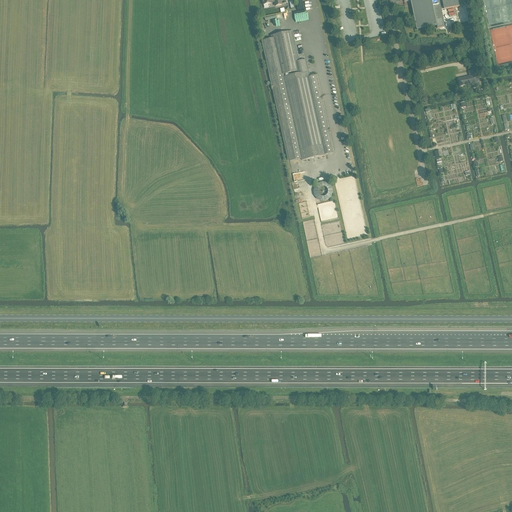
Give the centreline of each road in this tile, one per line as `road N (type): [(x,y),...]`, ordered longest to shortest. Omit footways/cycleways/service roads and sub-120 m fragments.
road 1 (unclassified): [(511,404),(0,397)]
road 2 (motorway): [(511,342),(0,340)]
road 3 (motorway): [(0,375),(511,376)]
road 4 (secondary): [(0,318),(511,319)]
